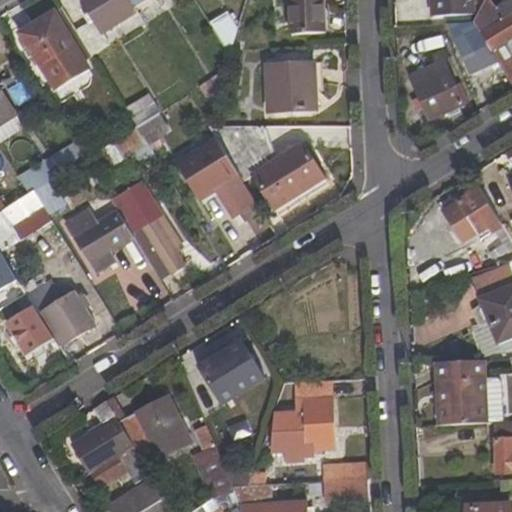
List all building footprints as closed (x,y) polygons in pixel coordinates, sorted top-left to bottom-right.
[(82,0),(94,20),(76,32),(91,58),(110,46),(105,37),(138,15),(135,10),(129,0),(82,0)] [(129,0),(135,10),(150,0),(129,0)] [(289,0),(292,35),(324,33),(321,0),(289,0)] [(432,0),(433,14),(471,12),(471,0),(432,0)] [(511,0),(509,0),(507,1),(494,9),(488,0),(485,0),(475,23),(481,34),(493,53),(511,40),(511,0)] [(21,34),(57,88),(88,69),(55,14),(21,34)] [(213,26),(232,55),(232,53),(236,40),(223,19),(213,26)] [(481,34),(475,23),(449,25),(473,77),(499,64),(493,53),(481,34)] [(412,78),(431,120),(463,104),(445,63),(412,78)] [(511,64),(503,70),(511,84),(511,64)] [(270,69),(272,111),(318,109),(316,66),(270,69)] [(200,87),(207,98),(222,88),(227,70),(200,87)] [(0,145),(25,129),(0,88),(0,145)] [(150,95),(127,109),(139,127),(161,114),(150,95)] [(218,141),(239,176),(244,184),(258,177),(277,208),(323,179),(303,148),(275,165),(265,127),(209,128),(218,141)] [(104,148),(117,164),(147,145),(136,129),(104,148)] [(180,164),(202,199),(239,176),(218,141),(180,164)] [(77,147),(35,175),(43,188),(50,184),(86,161),(77,147)] [(50,184),(43,188),(35,193),(45,210),(48,215),(63,206),(50,184)] [(492,236),(503,228),(479,191),(458,204),(478,238),(489,232),(492,236)] [(35,193),(31,195),(12,207),(13,208),(23,223),(45,210),(35,193)] [(464,247),(478,238),(458,204),(444,213),(464,247)] [(0,250),(2,254),(22,241),(14,229),(23,223),(13,208),(12,207),(7,210),(0,213),(0,250)] [(90,210),(67,224),(92,264),(112,253),(136,239),(131,232),(119,212),(98,223),(90,210)] [(131,232),(136,239),(162,281),(186,265),(177,250),(183,246),(163,213),(131,232)] [(511,242),(510,240),(491,254),(497,267),(511,261),(511,242)] [(99,275),(119,263),(112,253),(92,264),(99,275)] [(53,281),(28,295),(41,316),(43,315),(65,302),(53,281)] [(511,288),(482,301),(503,354),(511,350),(511,288)] [(43,315),(64,346),(97,326),(77,294),(65,302),(43,315)] [(13,345),(29,370),(52,356),(36,332),(13,345)] [(201,369),(223,406),(265,380),(242,343),(201,369)] [(483,362),(436,365),(439,427),(487,424),(483,362)] [(296,383),(297,411),(276,412),(273,452),(336,450),(333,381),(296,383)] [(127,420),(113,397),(107,401),(135,445),(142,458),(148,467),(193,441),(170,399),(127,420)] [(105,427),(74,447),(91,474),(96,470),(118,456),(135,445),(107,401),(94,408),(105,427)] [(511,421),(495,424),(498,475),(511,474),(511,421)] [(216,447),(193,457),(213,500),(215,499),(234,488),(216,447)] [(125,468),(118,456),(96,470),(105,484),(126,470),(125,468)] [(126,470),(131,477),(148,467),(142,458),(125,468),(126,470)] [(324,464),(324,483),(326,483),(370,482),(369,461),(324,464)] [(271,476),(254,471),(247,488),(269,487),(271,476)] [(110,511),(176,511),(174,508),(172,509),(154,480),(108,508),(110,511)] [(511,494),(511,480),(499,481),(500,495),(511,494)] [(326,483),(327,503),(371,500),(370,482),(326,483)] [(220,511),(221,511),(215,499),(213,500),(192,511),(220,511)]
